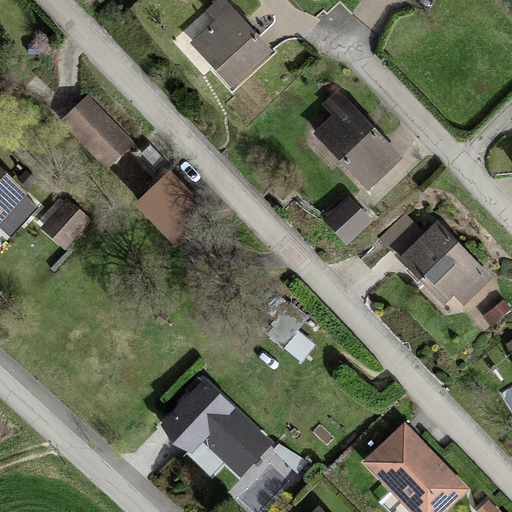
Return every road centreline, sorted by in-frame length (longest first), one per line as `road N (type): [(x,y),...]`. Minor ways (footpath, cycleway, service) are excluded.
road 1 (residential): [(511,488),(49,0)]
road 2 (residential): [(308,13),(511,222)]
road 3 (residential): [(0,380),(147,511)]
